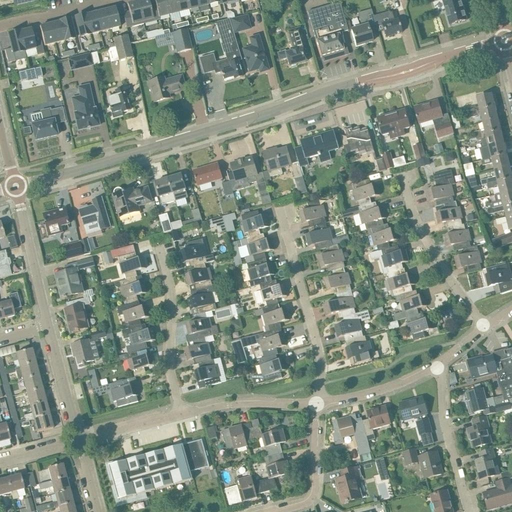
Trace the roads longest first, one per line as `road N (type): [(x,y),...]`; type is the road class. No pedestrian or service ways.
road 1 (tertiary): [(15,185),(503,40)]
road 2 (residential): [(317,403),(320,359),(280,211)]
road 3 (residential): [(181,413),(168,366),(171,299),(158,248)]
road 4 (residential): [(483,325),(423,242),(416,179)]
road 5 (residential): [(49,327),(15,185)]
road 6 (residential): [(270,511),(305,503),(314,492),(317,403)]
road 7 (residential): [(465,502),(436,368)]
road 8 (residential): [(181,413),(317,403)]
road 9 (residential): [(317,403),(436,368)]
